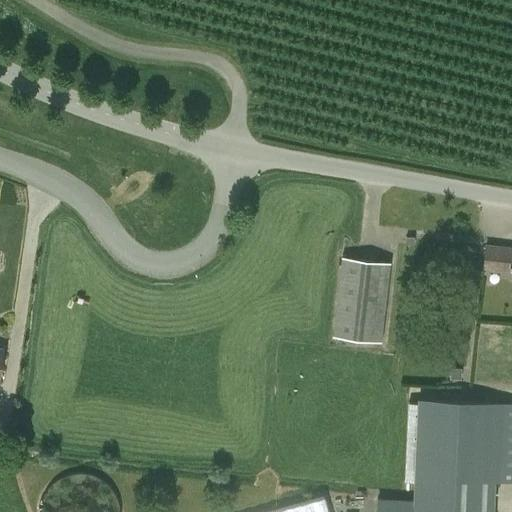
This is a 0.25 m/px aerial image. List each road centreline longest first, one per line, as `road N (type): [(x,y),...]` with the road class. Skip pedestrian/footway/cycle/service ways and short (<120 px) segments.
road 1 (unclassified): [(0,157),(61,189),(137,256),(161,262),(208,246),(222,224),(240,150)]
road 2 (unclassified): [(240,150),(233,77),(211,60),(123,45),(30,0)]
road 3 (unclassified): [(511,197),(240,150)]
road 4 (unclassified): [(240,150),(56,95),(0,68)]
